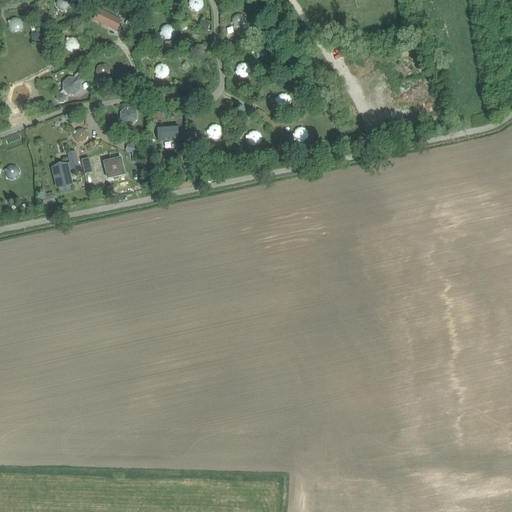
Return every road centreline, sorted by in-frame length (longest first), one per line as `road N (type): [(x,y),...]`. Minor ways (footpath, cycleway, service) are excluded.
road 1 (unclassified): [(0,230),(487,128),(511,114)]
road 2 (unknown): [(291,0),(382,150)]
